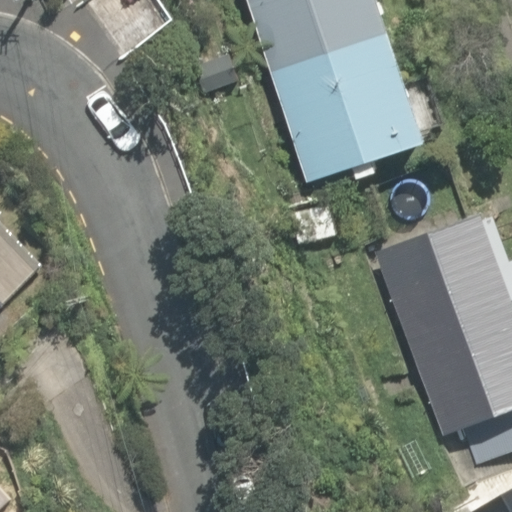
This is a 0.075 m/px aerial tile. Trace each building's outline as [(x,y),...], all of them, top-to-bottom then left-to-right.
[(252,0),(311,179),(356,164),(361,178),(383,171),(378,155),(431,138),(385,0),(252,0)] [(338,237),(331,203),(298,209),(305,244),(338,237)] [(488,218),(485,211),(378,251),(446,434),(458,429),(462,440),(467,438),(478,466),(511,453),(511,251),(498,214),(488,218)] [(0,310),(9,302),(0,292),(0,310)] [(511,511),(511,488),(469,511),(511,511)]
